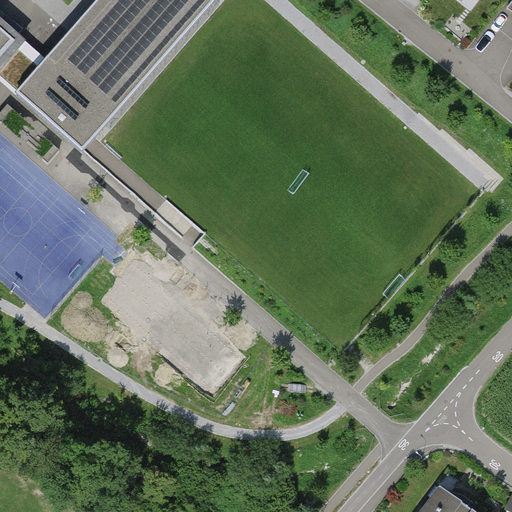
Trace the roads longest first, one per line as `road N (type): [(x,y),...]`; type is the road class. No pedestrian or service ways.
road 1 (residential): [(377,0),(511,108)]
road 2 (residential): [(356,511),(427,430),(448,417)]
